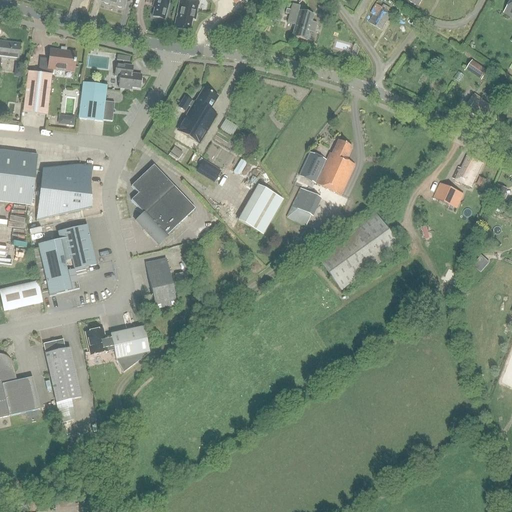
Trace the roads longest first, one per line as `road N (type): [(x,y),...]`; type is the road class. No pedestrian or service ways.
road 1 (unclassified): [(0,331),(120,301),(124,279),(108,192),(126,146)]
road 2 (tertiary): [(175,47),(0,4)]
road 3 (tertiary): [(372,90),(314,70),(206,51)]
road 4 (tertiary): [(511,155),(372,90)]
road 5 (unclassified): [(482,0),(459,24),(423,21),(379,73)]
road 6 (unclassified): [(126,146),(0,130)]
